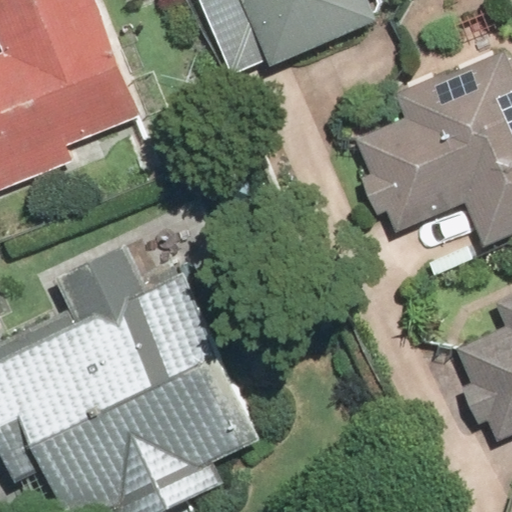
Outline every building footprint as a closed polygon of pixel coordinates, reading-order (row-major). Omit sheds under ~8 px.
[(0,182),(145,128),(96,0),(19,0),(0,7),(0,182)] [(195,0),(234,94),(382,34),(371,8),(391,0),(195,0)] [(511,246),(511,68),(500,42),(397,86),(409,114),(348,140),(392,242),(462,212),(482,259),(511,246)] [(0,292),(0,476),(15,511),(172,511),(271,470),(172,241),(8,311),(0,292)] [(511,295),(442,325),(499,458),(511,452),(511,295)]
